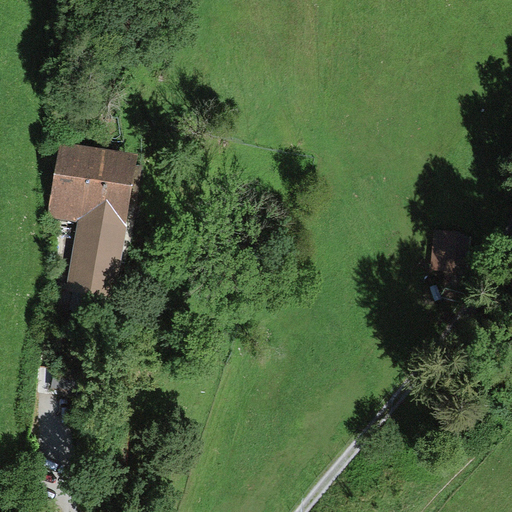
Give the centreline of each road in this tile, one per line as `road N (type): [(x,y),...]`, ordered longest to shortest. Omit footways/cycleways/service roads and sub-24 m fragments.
road 1 (track): [(511,226),(412,374),(295,511)]
road 2 (track): [(66,511),(65,463),(43,442),(37,377),(53,320)]
